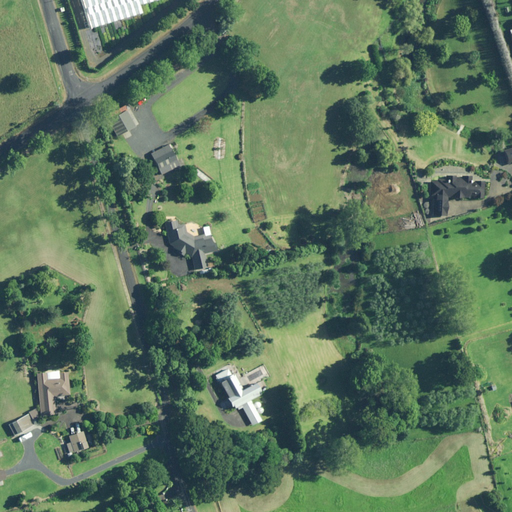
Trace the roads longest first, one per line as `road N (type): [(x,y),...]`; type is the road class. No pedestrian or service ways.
road 1 (unclassified): [(194,511),(78,103)]
road 2 (unclassified): [(78,103),(212,0)]
